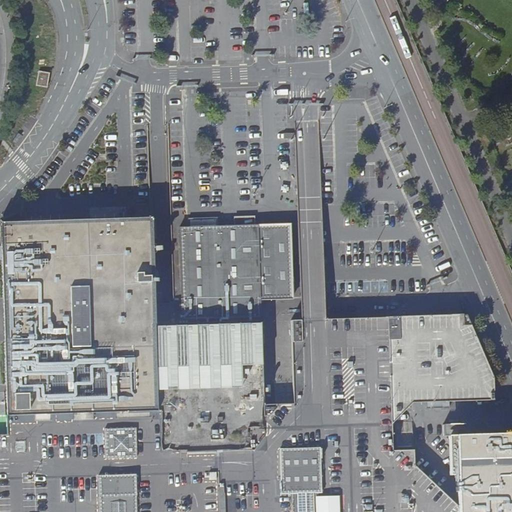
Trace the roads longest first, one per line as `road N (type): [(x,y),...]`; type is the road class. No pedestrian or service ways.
road 1 (tertiary): [(511,359),(359,0)]
road 2 (tertiary): [(0,198),(42,153),(99,49)]
